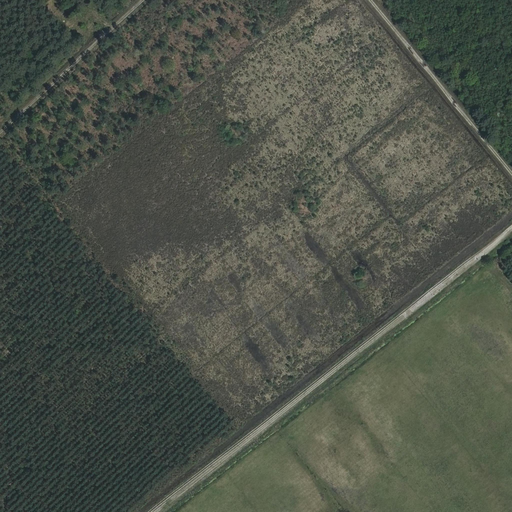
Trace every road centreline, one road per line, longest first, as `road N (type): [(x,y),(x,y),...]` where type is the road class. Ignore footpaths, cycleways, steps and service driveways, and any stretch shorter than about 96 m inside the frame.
road 1 (track): [(157,511),(511,229)]
road 2 (unknown): [(0,132),(142,0)]
